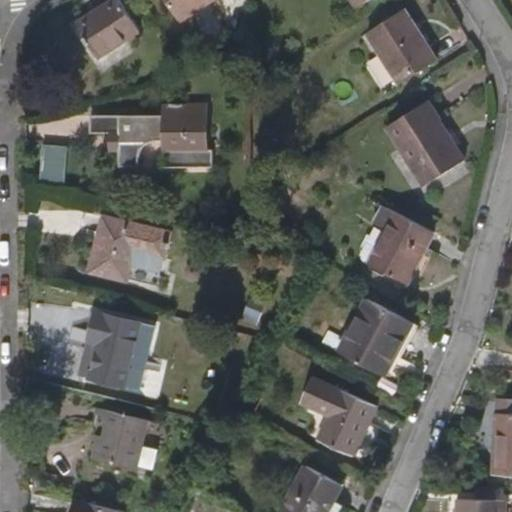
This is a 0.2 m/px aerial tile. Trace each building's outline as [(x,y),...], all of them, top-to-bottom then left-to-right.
[(140,31),(120,0),(112,0),(76,23),(99,57),(140,31)] [(212,0),(167,0),(181,20),(212,0)] [(438,59),(406,10),(367,33),(400,84),(438,59)] [(466,157),(428,101),(387,127),(425,185),(466,157)] [(208,151),(208,111),(188,111),(188,104),(166,105),(165,157),(188,157),(188,150),(208,151)] [(41,180),(66,181),(67,145),(43,144),(41,180)] [(410,282),(436,232),(385,205),(376,222),(388,228),(370,261),(410,282)] [(165,258),(172,232),(110,217),(102,245),(98,244),(90,271),(129,280),(136,251),(165,258)] [(387,375),(414,323),(368,297),(339,351),(387,375)] [(126,386),(142,323),(96,312),(89,341),(98,342),(90,377),(126,386)] [(355,454),(377,406),(315,377),(303,404),(328,416),(318,437),(355,454)] [(511,397),(496,397),(494,474),(511,474),(511,397)] [(136,469),(148,421),(106,410),(94,458),(136,469)] [(287,511),(329,511),(344,484),(307,464),(284,510),(287,511)] [(499,499),(499,485),(478,485),(477,498),(499,499)] [(459,511),(503,511),(504,499),(499,499),(477,498),(460,497),(459,511)] [(124,511),(125,511),(76,499),(72,511),(124,511)]
